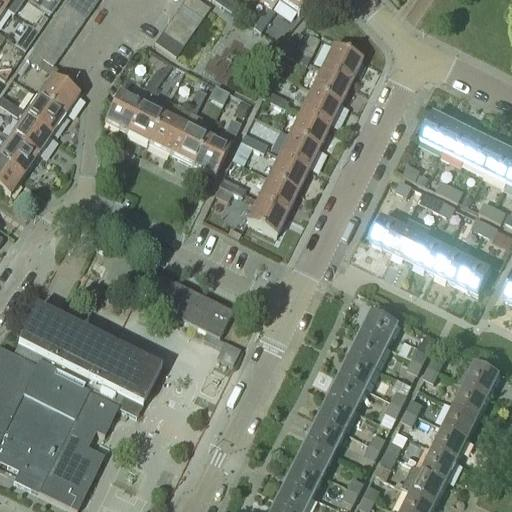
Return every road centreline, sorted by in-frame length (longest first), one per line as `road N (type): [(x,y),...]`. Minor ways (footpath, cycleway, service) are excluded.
road 1 (residential): [(294,315),(83,206),(35,238),(0,295)]
road 2 (residential): [(294,315),(416,62)]
road 3 (residential): [(191,511),(294,315)]
